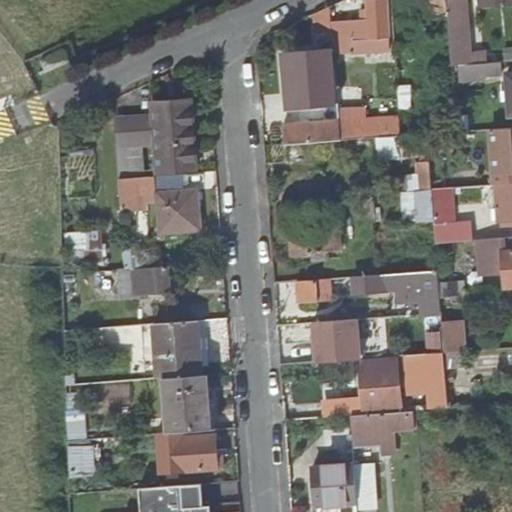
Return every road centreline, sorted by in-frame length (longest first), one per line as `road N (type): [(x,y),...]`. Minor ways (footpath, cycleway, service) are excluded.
road 1 (residential): [(233,25),(263,511)]
road 2 (residential): [(233,25),(44,107)]
